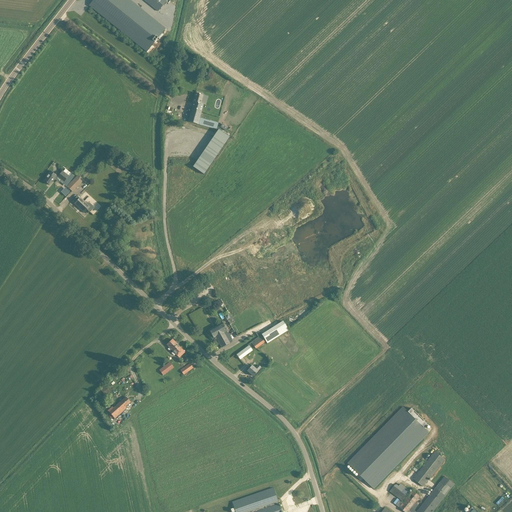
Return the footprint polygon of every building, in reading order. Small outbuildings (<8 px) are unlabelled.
[(166,29),(129,0),(93,0),(89,6),(147,52),(166,29)] [(161,7),(162,6),(167,0),(144,0),(158,11),(161,7)] [(197,124),(200,117),(200,114),(203,104),(201,104),(203,95),(201,94),(196,93),(190,114),(188,122),(193,123),(197,124)] [(218,129),(216,133),(213,137),(194,164),(192,167),(203,175),(229,136),(224,133),(218,129)] [(58,177),(64,182),(69,176),(68,175),(69,174),(65,170),(64,172),(62,171),(58,177)] [(50,172),(48,173),(45,177),(46,178),(44,181),(49,185),(52,181),(54,179),(53,179),(55,176),(50,172)] [(80,173),(67,186),(72,191),(82,181),(80,180),(81,178),(80,177),(82,175),(80,173)] [(60,192),(65,196),(69,192),(64,187),(60,192)] [(76,197),(77,197),(75,200),(74,199),(74,200),(76,202),(74,203),(79,208),(81,209),(84,213),(87,210),(90,212),(94,207),(89,203),(89,202),(89,203),(86,203),(80,197),(80,198),(77,197),(76,197)] [(256,349),(258,347),(266,341),(267,343),(288,330),(283,321),(262,335),(263,336),(262,337),(262,336),(252,343),(256,349)] [(222,323),(213,328),(209,331),(213,338),(215,341),(217,340),(221,348),(233,342),(222,323)] [(185,352),(172,339),(166,345),(179,358),(185,352)] [(240,360),(252,351),(248,345),(237,355),(240,360)] [(170,362),(167,364),(160,370),(163,375),(171,369),(170,368),(173,366),(170,362)] [(189,370),(193,368),(190,363),(186,366),(181,370),(181,371),(184,374),(189,370)] [(255,368),(252,365),(247,371),(253,376),(258,371),(261,367),(258,365),(255,368)] [(99,390),(104,396),(110,392),(104,385),(99,390)] [(112,407),(108,411),(115,418),(126,408),(125,407),(130,402),(126,397),(113,408),(112,407)] [(427,424),(412,408),(411,409),(408,412),(403,407),(348,463),(374,489),(390,473),(422,441),(430,433),(424,427),(427,424)] [(435,451),(435,452),(413,479),(423,487),(445,459),(435,451)] [(404,511),(432,511),(454,484),(445,476),(416,511),(414,510),(418,505),(415,503),(420,497),(413,491),(403,503),(399,508),(404,511)] [(409,491),(400,483),(398,485),(395,483),(389,491),(402,500),(409,491)] [(280,511),(273,488),(231,501),(234,511),(280,511)]
